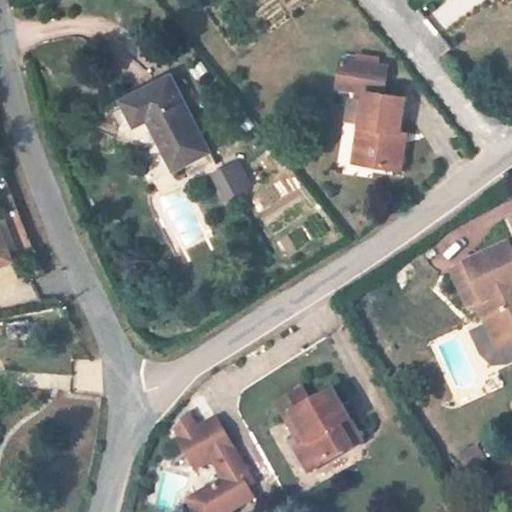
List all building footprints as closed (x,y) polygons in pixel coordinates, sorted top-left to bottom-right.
[(400,133),(405,97),(382,93),(386,66),(342,59),(338,86),(365,91),(354,161),(395,167),(400,133)] [(209,151),(171,75),(122,99),(135,125),(148,118),(174,169),(209,151)] [(405,134),(400,133),(395,167),(400,168),(405,134)] [(241,159),(211,171),(222,200),(252,189),(241,159)] [(0,264),(13,259),(0,229),(0,264)] [(511,251),(509,244),(451,272),(468,309),(477,304),(487,325),(493,339),(477,347),(481,355),(493,362),(507,363),(511,360),(511,251)] [(432,276),(417,256),(412,260),(426,279),(432,276)] [(487,325),(471,333),(477,347),(493,339),(487,325)] [(278,405),(287,419),(293,416),(308,442),(302,446),(297,449),(309,472),(351,448),(339,426),(349,420),(333,392),(311,405),(302,391),(278,405)] [(187,413),(175,428),(181,439),(179,441),(196,470),(213,460),(224,480),(188,501),(194,511),(229,511),(254,499),(247,488),(241,477),(247,473),(216,419),(197,430),(187,413)] [(293,416),(287,419),(302,446),(308,442),(293,416)] [(361,442),(349,420),(339,426),(351,448),(361,442)] [(487,461),(478,446),(459,456),(468,472),(487,461)] [(247,473),(241,477),(247,488),(253,484),(247,473)]
